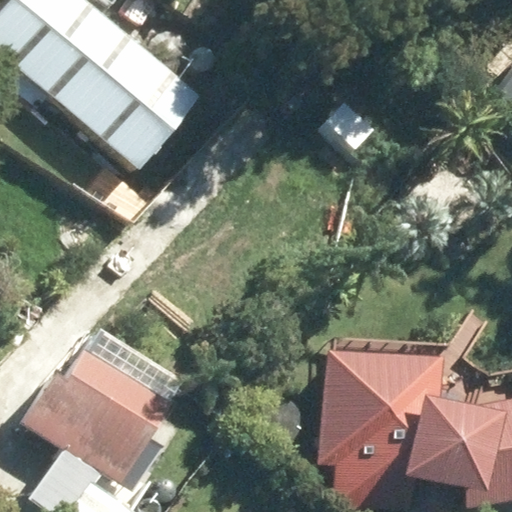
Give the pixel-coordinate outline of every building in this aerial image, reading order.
[(69,0),(6,0),(0,7),(0,64),(137,177),(197,104),(69,0)] [(380,4),(353,33),(386,63),(413,34),(380,4)] [(49,380),(19,425),(117,489),(167,415),(84,358),(63,389),(49,380)] [(511,409),(435,422),(439,366),(326,360),(318,470),(334,471),(332,511),(500,511),(511,510),(511,409)] [(121,511),(90,489),(71,511),(121,511)]
